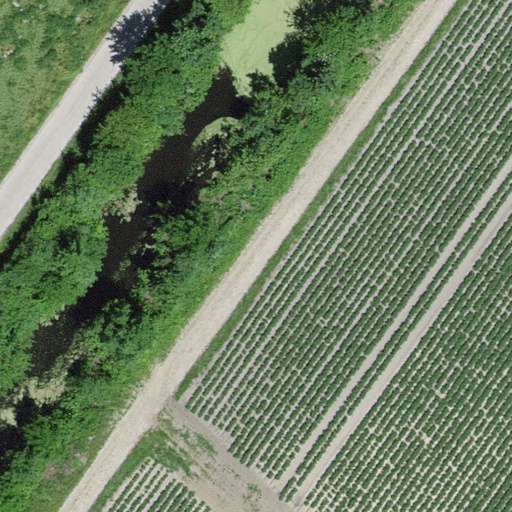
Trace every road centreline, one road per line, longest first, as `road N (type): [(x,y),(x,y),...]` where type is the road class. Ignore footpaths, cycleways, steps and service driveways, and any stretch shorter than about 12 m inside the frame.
road 1 (track): [(82,511),(446,0)]
road 2 (track): [(159,0),(0,225)]
